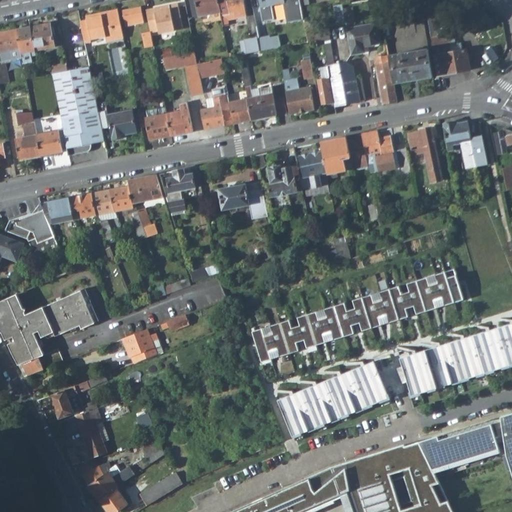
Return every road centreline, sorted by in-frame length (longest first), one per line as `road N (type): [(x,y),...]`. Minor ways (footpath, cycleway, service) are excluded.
road 1 (tertiary): [(0,194),(404,110),(488,103)]
road 2 (residential): [(204,511),(413,425)]
road 3 (residential): [(0,352),(82,511)]
